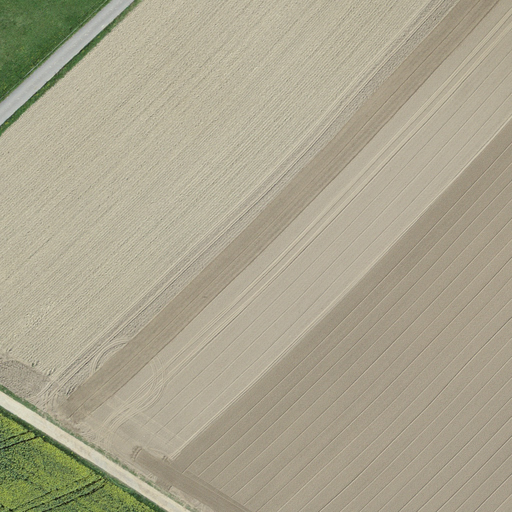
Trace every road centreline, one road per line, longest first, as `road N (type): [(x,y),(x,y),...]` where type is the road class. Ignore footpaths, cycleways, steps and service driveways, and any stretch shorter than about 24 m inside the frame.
road 1 (track): [(180,511),(0,397)]
road 2 (track): [(123,0),(0,115)]
